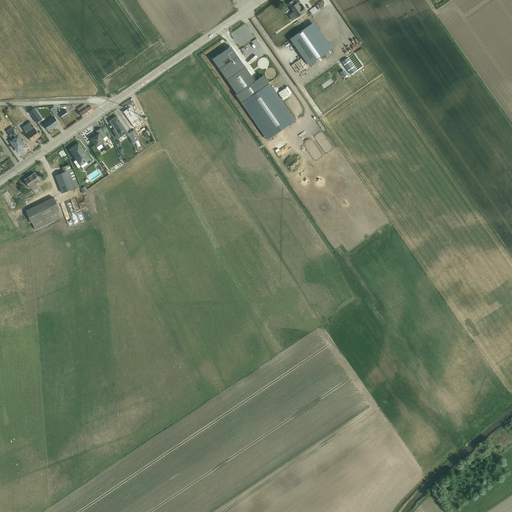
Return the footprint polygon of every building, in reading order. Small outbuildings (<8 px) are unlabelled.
[(289,3),(287,4),(290,8),(291,8),(293,12),(291,13),(295,18),(307,11),(303,5),(300,7),(297,3),(295,4),(292,0),(290,2),(290,1),(289,2),(289,3)] [(310,14),(318,8),(315,4),(307,9),(310,14)] [(314,22),(290,39),(308,65),(332,48),(314,22)] [(228,48),(213,59),(270,141),(298,120),(261,70),(253,76),(233,48),(230,50),(228,48)] [(294,71),(300,68),(295,61),(289,64),(294,71)] [(84,104),(77,108),(83,117),(93,111),(91,106),(86,108),(84,104)] [(130,107),(123,112),(134,127),(141,123),(130,107)] [(34,108),(29,111),(37,123),(42,119),(34,108)] [(66,109),(59,114),(62,118),(69,114),(66,109)] [(117,116),(110,121),(121,137),(128,132),(117,116)] [(54,117),(44,124),(49,132),(54,129),(53,127),(59,123),(54,117)] [(30,121),(25,125),(27,129),(25,131),(32,141),(40,136),(30,121)] [(13,132),(9,135),(12,139),(9,141),(16,150),(17,152),(21,149),(20,148),(25,145),(13,128),(11,129),(13,132)] [(97,147),(101,144),(105,141),(103,138),(106,136),(101,128),(96,131),(98,134),(91,139),(97,147)] [(79,143),(70,149),(82,168),(88,164),(86,162),(90,159),(79,143)] [(276,155),(285,148),(283,144),(273,151),(276,155)] [(64,172),(55,175),(62,193),(80,186),(73,169),(71,169),(69,165),(62,167),(64,172)] [(33,191),(38,188),(35,184),(40,181),(35,173),(24,180),(27,183),(26,183),(28,186),(28,185),(30,188),(31,188),(33,191)] [(53,197),(26,210),(32,223),(35,229),(60,217),(57,211),(59,209),(53,197)]
